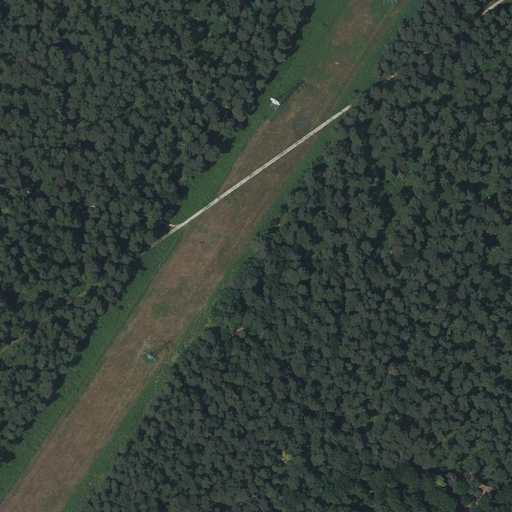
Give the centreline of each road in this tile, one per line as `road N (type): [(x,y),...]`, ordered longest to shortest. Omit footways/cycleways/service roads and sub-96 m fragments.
road 1 (track): [(500,0),(0,356)]
road 2 (track): [(189,218),(0,177)]
